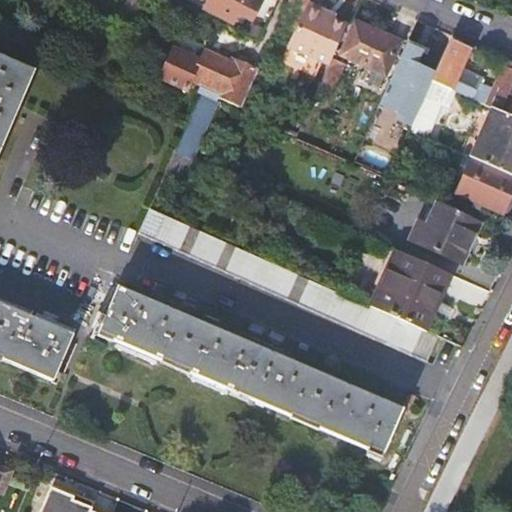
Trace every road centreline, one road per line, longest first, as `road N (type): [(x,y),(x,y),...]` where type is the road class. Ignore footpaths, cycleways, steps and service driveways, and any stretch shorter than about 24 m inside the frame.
road 1 (residential): [(511,291),(402,511)]
road 2 (residential): [(0,422),(204,511)]
